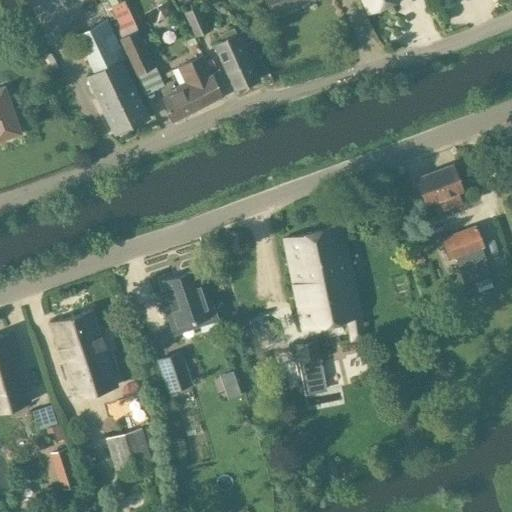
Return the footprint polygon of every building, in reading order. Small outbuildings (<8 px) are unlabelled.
[(124,0),(120,0),(111,5),(113,9),(119,21),(118,38),(120,37),(137,30),(124,0)] [(266,0),(273,16),(307,0),(266,0)] [(363,0),(369,12),(375,9),(378,11),(388,6),(388,3),(394,0),(363,0)] [(211,30),(199,4),(182,12),(193,37),(211,30)] [(125,57),(106,18),(75,33),(93,72),(86,75),(114,133),(148,117),(120,59),(125,57)] [(120,37),(136,74),(153,66),(137,30),(120,37)] [(238,33),(213,45),(234,89),(258,77),(238,33)] [(160,96),(171,118),(221,94),(201,54),(176,66),(184,82),(173,85),(176,88),(160,96)] [(4,87),(0,88),(0,139),(20,133),(4,87)] [(452,164),(415,178),(425,203),(434,200),(438,211),(460,202),(456,192),(461,190),(452,164)] [(343,231),(360,228),(356,207),(339,211),(343,231)] [(340,224),(283,238),(301,328),(342,317),(348,321),(349,339),(362,336),(340,224)] [(454,256),(481,246),(482,245),(474,224),(441,237),(449,258),(454,256)] [(485,262),(459,271),(462,283),(488,273),(485,262)] [(194,270),(162,281),(166,294),(161,296),(172,328),(196,320),(198,325),(216,319),(210,301),(205,302),(194,270)] [(92,308),(50,321),(73,397),(116,384),(92,308)] [(8,332),(0,334),(0,410),(30,401),(8,332)] [(317,339),(290,344),(299,393),(322,389),(316,358),(321,357),(317,339)] [(157,359),(168,391),(190,384),(180,351),(157,359)] [(236,383),(232,371),(224,374),(228,386),(236,383)] [(56,424),(50,405),(32,411),(37,429),(56,424)] [(141,428),(106,438),(118,479),(153,469),(141,428)] [(63,487),(78,482),(67,447),(52,452),(63,487)]
